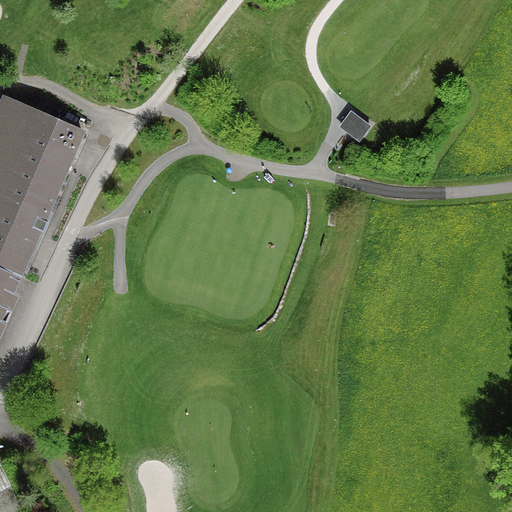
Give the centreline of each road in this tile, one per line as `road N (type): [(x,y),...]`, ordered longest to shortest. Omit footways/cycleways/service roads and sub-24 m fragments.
road 1 (track): [(511,182),(412,193),(198,144),(166,157),(115,223),(69,242)]
road 2 (track): [(238,0),(131,124),(0,387)]
